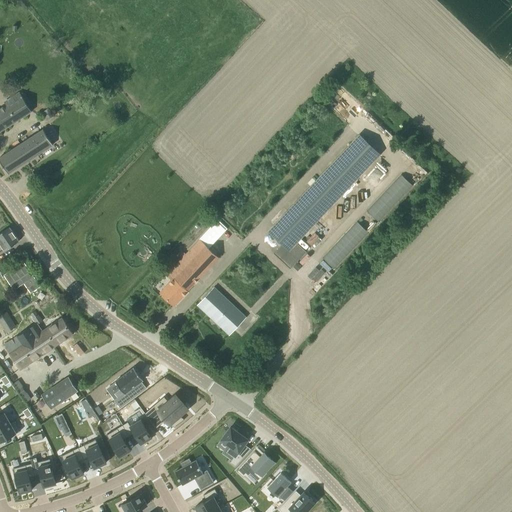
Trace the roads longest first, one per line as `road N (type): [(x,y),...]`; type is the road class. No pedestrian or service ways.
road 1 (tertiary): [(228,397),(92,307),(0,187)]
road 2 (tertiary): [(355,511),(290,444),(228,397)]
road 3 (residential): [(27,511),(74,501),(149,464)]
